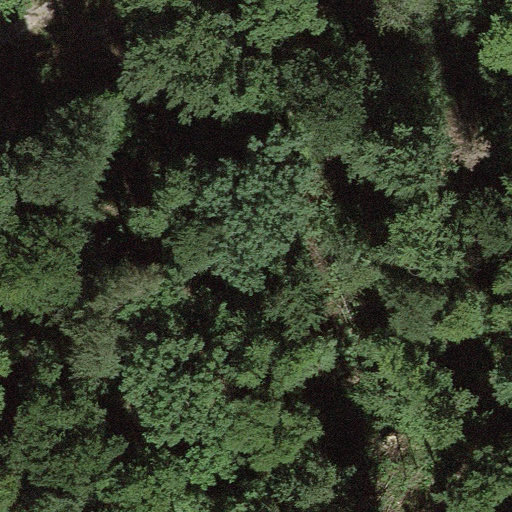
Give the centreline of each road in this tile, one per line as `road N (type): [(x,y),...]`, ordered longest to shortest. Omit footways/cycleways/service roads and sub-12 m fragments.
road 1 (track): [(10,29),(25,128),(0,181)]
road 2 (track): [(511,394),(429,511)]
